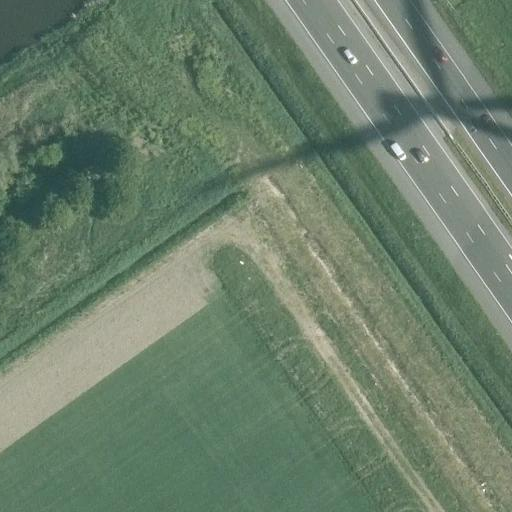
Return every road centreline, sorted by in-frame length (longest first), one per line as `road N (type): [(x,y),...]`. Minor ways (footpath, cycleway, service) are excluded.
road 1 (unclassified): [(511,501),(254,131),(131,69),(74,0)]
road 2 (motorway): [(310,0),(511,284)]
road 3 (motorway): [(511,170),(391,0)]
